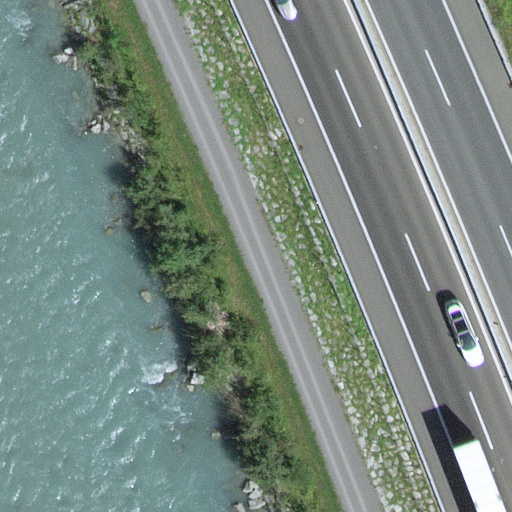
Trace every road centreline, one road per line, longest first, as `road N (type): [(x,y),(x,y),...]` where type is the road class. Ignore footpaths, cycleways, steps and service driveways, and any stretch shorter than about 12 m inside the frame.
road 1 (track): [(149,0),(356,511)]
road 2 (motorway): [(303,0),(511,503)]
road 3 (motorway): [(511,248),(406,0)]
